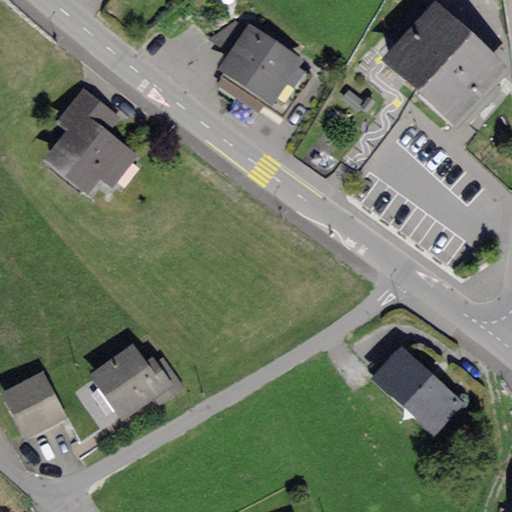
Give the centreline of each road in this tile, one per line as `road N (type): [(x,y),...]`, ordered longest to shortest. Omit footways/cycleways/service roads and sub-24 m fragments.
road 1 (residential): [(404,281),(46,0)]
road 2 (residential): [(404,281),(287,362),(52,502),(70,511)]
road 3 (residential): [(511,353),(404,281)]
